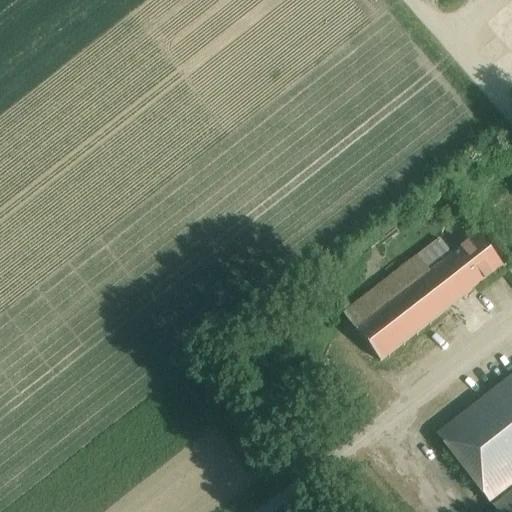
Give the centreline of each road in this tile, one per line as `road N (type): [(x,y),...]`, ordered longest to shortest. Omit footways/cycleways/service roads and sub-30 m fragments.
road 1 (unclassified): [(268,511),(511,318)]
road 2 (track): [(511,116),(413,0)]
